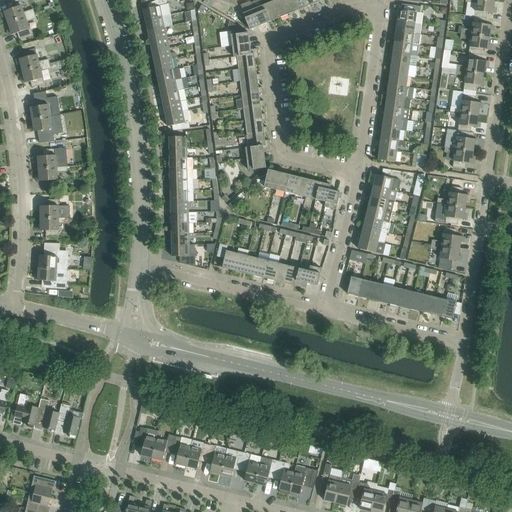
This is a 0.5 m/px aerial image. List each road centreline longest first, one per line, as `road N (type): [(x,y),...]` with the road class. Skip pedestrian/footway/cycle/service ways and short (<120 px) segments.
road 1 (residential): [(357,173),(283,153),(269,42),(380,1)]
road 2 (unclassified): [(139,265),(134,136),(104,0)]
road 3 (residential): [(14,307),(22,190),(0,61)]
road 4 (unclassified): [(191,352),(388,400)]
road 5 (residential): [(325,310),(139,265)]
road 6 (residential): [(487,181),(511,3)]
road 7 (residential): [(357,173),(380,1)]
road 8 (residential): [(464,344),(487,181)]
road 9 (residential): [(464,344),(325,310)]
road 10 (residential): [(325,310),(357,173)]
road 11 (residential): [(238,501),(108,468)]
